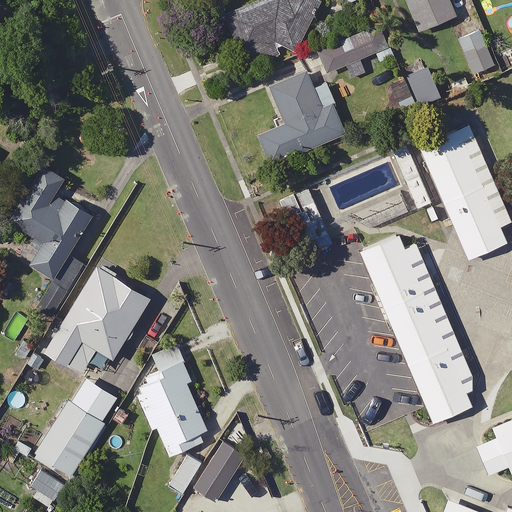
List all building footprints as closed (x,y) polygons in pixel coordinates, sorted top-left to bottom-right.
[(318,16),(312,0),(284,0),(231,18),(247,66),(280,55),(276,42),(283,39),(299,51),(318,16)] [(408,0),(422,34),(457,21),(449,0),(408,0)] [(394,58),(384,28),(320,50),(328,74),(351,66),(354,72),(394,58)] [(511,95),(511,93),(506,80),(484,33),(462,43),(491,105),(511,95)] [(443,99),(429,71),(411,80),(425,108),(443,99)] [(323,109),(309,76),(274,90),(290,127),(261,139),(273,167),(348,136),(335,104),(323,109)] [(388,99),(382,85),(367,91),(372,105),(388,99)] [(421,111),(410,85),(396,91),(407,117),(421,111)] [(511,115),(499,110),(477,158),(511,173),(511,115)] [(502,255),(454,141),(401,163),(449,277),(502,255)] [(0,175),(9,160),(0,154),(0,175)] [(66,182),(49,171),(15,223),(49,245),(34,268),(54,282),(74,252),(94,220),(57,197),(66,182)] [(417,215),(401,176),(383,183),(399,222),(417,215)] [(390,225),(378,195),(326,216),(338,246),(390,225)] [(325,256),(302,202),(281,211),(304,265),(325,256)] [(458,383),(399,245),(341,270),(412,436),(460,416),(448,387),(458,383)] [(156,301),(102,268),(49,354),(70,367),(86,342),(117,362),(156,301)] [(511,346),(484,334),(459,391),(493,407),(492,417),(476,418),(464,426),(458,441),(461,452),(469,462),(484,464),(497,459),(511,454),(511,452),(511,346)] [(196,381),(180,344),(155,355),(161,368),(146,383),(139,392),(156,431),(160,429),(173,458),(215,439),(190,384),(196,381)] [(50,360),(36,350),(26,363),(40,374),(50,360)] [(121,400),(91,378),(37,456),(72,481),(110,426),(105,423),(121,400)] [(69,485),(44,469),(31,489),(56,505),(69,485)]
